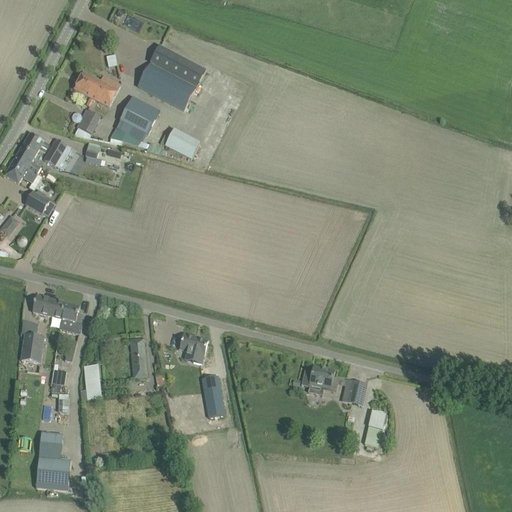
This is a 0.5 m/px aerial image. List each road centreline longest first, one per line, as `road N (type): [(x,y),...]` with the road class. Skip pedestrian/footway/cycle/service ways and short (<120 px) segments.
road 1 (unclassified): [(511,395),(0,269)]
road 2 (tertiary): [(0,153),(82,0)]
